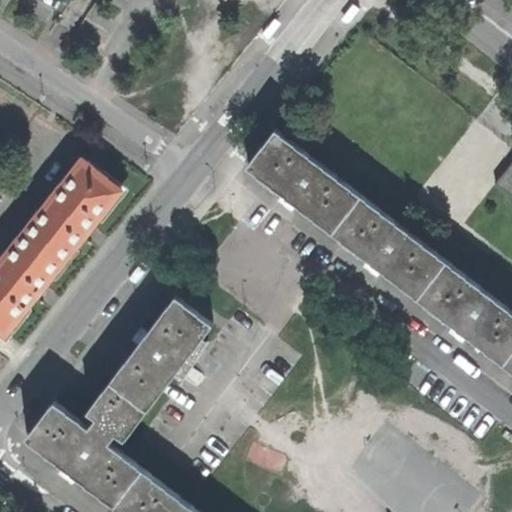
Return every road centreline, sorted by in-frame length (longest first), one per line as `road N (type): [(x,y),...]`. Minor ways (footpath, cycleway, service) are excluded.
road 1 (residential): [(511,409),(304,250),(258,306),(152,227)]
road 2 (residential): [(0,418),(152,227)]
road 3 (residential): [(195,173),(0,43)]
road 4 (residential): [(195,173),(332,0)]
road 5 (unknown): [(195,173),(304,250)]
